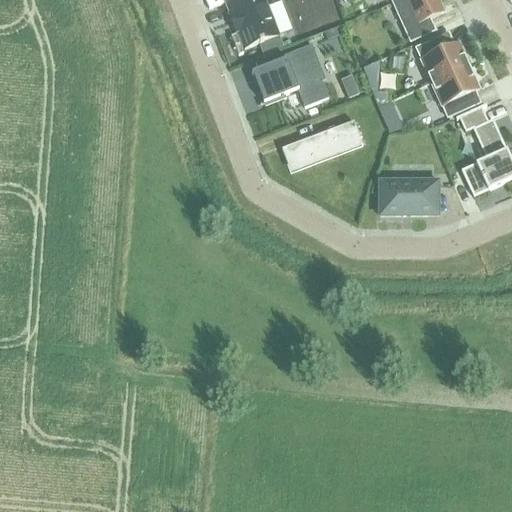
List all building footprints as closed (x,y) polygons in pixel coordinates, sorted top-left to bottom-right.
[(269,0),(236,0),(226,4),(232,19),(231,20),(236,34),(238,34),(244,51),(259,45),(259,46),(263,44),(279,37),(268,8),(272,7),(269,0)] [(444,14),(437,0),(403,0),(393,5),(410,44),(435,32),(429,21),(444,14)] [(335,30),(324,34),(327,42),(338,37),(335,30)] [(432,85),(468,69),(458,46),(454,47),(448,36),(416,50),(432,85)] [(283,58),(284,62),(264,70),(256,73),(251,75),(252,78),(253,77),(258,89),(262,87),(268,102),(269,103),(279,100),(282,98),(285,97),(297,92),(301,102),(304,110),(328,101),(325,93),(321,84),(325,82),(311,47),(283,58)] [(468,69),(432,85),(448,120),(480,105),(475,94),(479,92),(468,69)] [(381,73),(372,72),(371,85),(380,86),(381,73)] [(355,87),(344,91),(347,100),(359,96),(355,87)] [(499,144),(495,137),(491,126),(493,125),(492,123),(491,123),(488,125),(482,113),(482,112),(481,111),(482,111),(485,109),(486,109),(485,108),(485,107),(484,108),(456,121),(456,122),(459,121),(461,124),(465,135),(466,135),(473,132),(473,133),(473,134),(475,133),(476,133),(478,135),(489,161),(483,163),(476,166),(461,173),(463,176),(468,187),(473,199),(488,193),(511,182),(511,170),(511,171),(509,166),(499,144)] [(399,119),(386,125),(391,136),(403,131),(399,119)] [(362,148),(357,134),(353,124),(282,151),(286,162),(291,175),(301,171),(323,163),(362,148)] [(379,183),(379,218),(438,218),(438,183),(379,183)]
